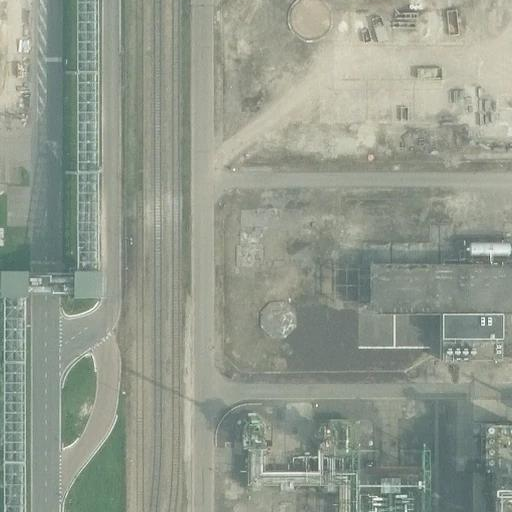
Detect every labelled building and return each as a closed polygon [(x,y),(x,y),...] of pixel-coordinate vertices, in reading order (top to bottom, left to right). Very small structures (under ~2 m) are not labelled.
[(79,270),(100,270),(98,195),(78,195),(79,270)] [(0,271),(0,298),(6,298),(21,298),(27,298),(27,292),(26,278),(26,271),(0,271)] [(74,292),(74,298),(103,298),(103,271),(96,271),(81,271),(74,271),(74,277),(74,292)] [(9,311),(8,372),(25,372),(26,311),(9,311)] [(502,316),(441,316),(441,362),(502,363),(502,316)] [(511,424),(486,424),(485,464),(496,464),(497,444),(508,444),(507,466),(511,466),(511,424)]
